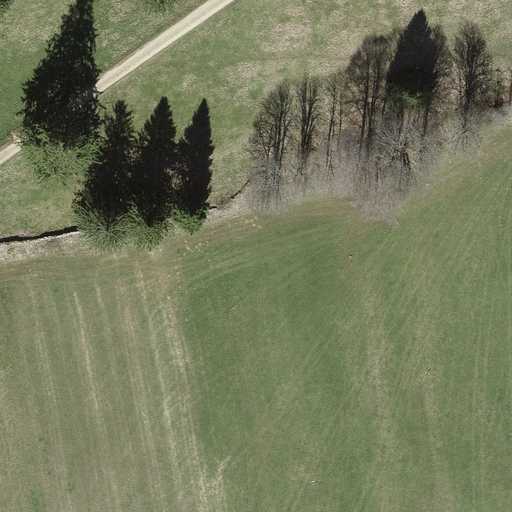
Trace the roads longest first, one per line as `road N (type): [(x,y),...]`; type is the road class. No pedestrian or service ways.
road 1 (track): [(0,268),(192,236),(511,128)]
road 2 (track): [(0,159),(220,0)]
